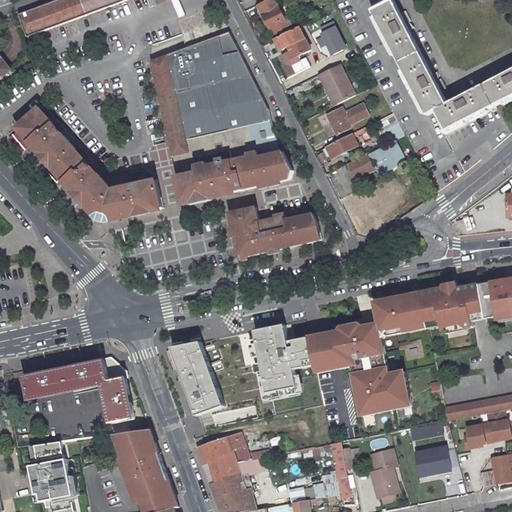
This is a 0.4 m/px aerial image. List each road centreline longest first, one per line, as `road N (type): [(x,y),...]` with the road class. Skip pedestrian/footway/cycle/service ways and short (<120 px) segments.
road 1 (secondary): [(125,317),(169,323),(421,267)]
road 2 (residential): [(365,254),(347,233),(231,0)]
road 3 (secondary): [(365,254),(125,317)]
road 4 (tertiary): [(125,317),(199,511)]
road 5 (tertiary): [(0,175),(125,317)]
road 6 (secondary): [(125,317),(0,344)]
